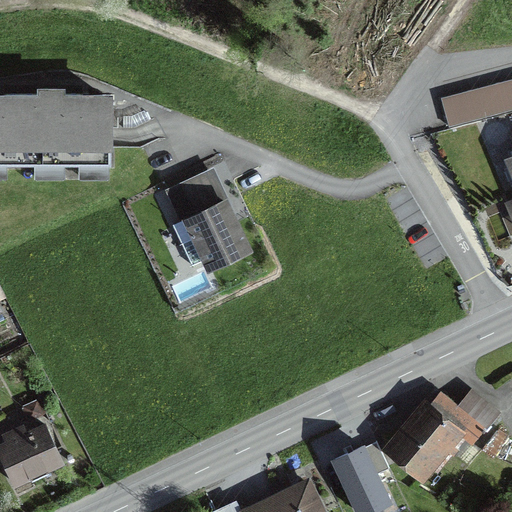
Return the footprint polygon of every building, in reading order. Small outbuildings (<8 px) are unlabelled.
[(441,98),(448,126),(511,109),(511,79),(507,81),(463,92),(441,98)] [(111,92),(0,93),(0,162),(112,161),(111,92)] [(226,200),(183,219),(207,274),(251,255),(232,212),(226,200)] [(455,407),(438,393),(390,450),(418,474),(423,469),(427,473),(435,463),(430,460),(442,446),(451,454),(454,450),(449,445),(458,434),(470,444),(480,432),(481,433),(497,415),(469,391),(455,407)] [(12,443),(0,448),(0,455),(13,483),(59,461),(43,428),(25,436),(21,429),(8,435),(12,443)] [(388,468),(374,439),(351,451),(335,459),(361,511),(367,511),(389,501),(376,474),(388,468)] [(318,511),(306,484),(246,511),(318,511)]
